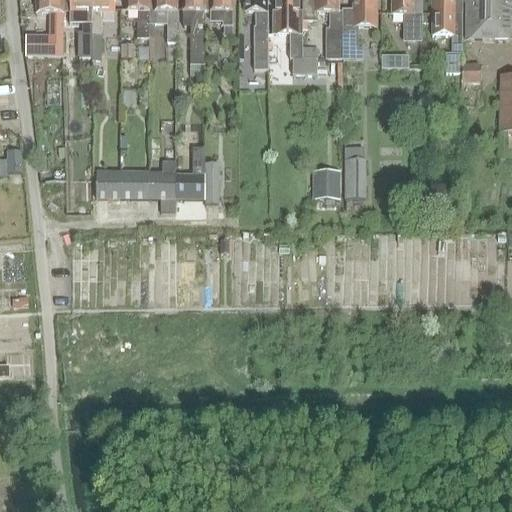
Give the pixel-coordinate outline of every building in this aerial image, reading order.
[(62,60),(63,15),(62,0),(35,0),(36,17),(51,17),(51,38),(36,38),(36,60),(62,60)] [(69,0),(69,15),(71,15),(82,15),(82,37),(91,37),(92,37),(91,0),(69,0)] [(91,0),(92,37),(101,37),(101,15),(114,16),(113,0),(91,0)] [(149,42),(149,28),(148,0),(126,0),(126,14),(136,14),(136,42),(149,42)] [(148,0),(149,28),(166,28),(166,46),(176,46),(176,0),(148,0)] [(204,68),(204,40),(204,0),(182,0),(182,30),(190,30),(190,68),(204,68)] [(209,26),(222,26),(222,33),(223,33),(223,40),(232,41),(233,33),(234,15),(232,15),(232,0),(210,0),(210,15),(209,15),(209,26)] [(253,30),(253,74),(268,74),(268,15),(266,15),(266,0),(244,0),(244,15),(255,15),(254,30),(253,30)] [(289,38),(288,60),(301,60),(302,23),(302,14),(297,14),(297,0),(275,0),(276,15),(272,15),(272,38),(289,38)] [(316,15),(329,15),(329,31),(325,31),(325,62),(341,62),(341,14),(338,14),(337,0),(301,0),(302,14),(302,23),(316,23),(316,15)] [(375,30),(375,18),(376,18),(375,0),(352,0),(352,12),(341,12),(341,14),(341,62),(361,62),(361,51),(356,51),(356,30),(375,30)] [(422,41),(422,40),(422,17),(413,17),(412,0),(390,0),(391,18),(403,18),(403,41),(422,41)] [(445,77),(462,77),(462,67),(461,26),(461,0),(431,0),(432,39),(451,39),(451,57),(445,57),(445,77)] [(511,1),(510,2),(509,0),(470,0),(470,2),(466,2),(466,41),(511,41),(511,1)] [(91,37),(91,64),(100,64),(101,37),(92,37),(91,37)] [(133,47),(120,47),(120,62),(133,62),(133,47)] [(381,62),(381,72),(401,72),(401,58),(381,58),(381,62)] [(479,87),(479,67),(462,67),(462,87),(479,87)] [(190,68),(190,80),(204,80),(204,68),(190,68)] [(511,134),(511,78),(501,78),(500,135),(511,134)] [(46,98),(49,159),(75,158),(72,97),(46,98)] [(365,202),(366,163),(364,150),(362,150),(363,143),(346,143),(346,151),(345,151),(345,162),(345,202),(365,202)] [(21,176),(20,153),(5,154),(5,163),(6,177),(21,176)] [(161,175),(149,175),(149,204),(160,204),(160,218),(177,218),(177,209),(175,209),(175,204),(175,178),(176,165),(161,165),(161,175)] [(219,167),(205,167),(205,168),(205,178),(205,204),(205,206),(220,207),(219,167)] [(192,168),(192,178),(205,178),(205,168),(192,168)] [(121,204),(121,175),(96,174),(95,204),(121,204)] [(149,204),(149,175),(121,175),(121,204),(149,204)] [(312,203),(340,203),(340,175),(312,175),(312,203)] [(175,178),(175,204),(205,204),(205,178),(192,178),(175,178)] [(220,245),(220,257),(229,257),(229,245),(220,245)] [(8,369),(0,369),(0,379),(8,380),(8,369)]
